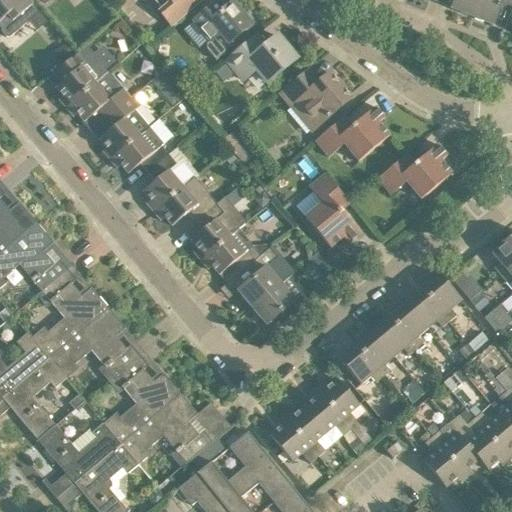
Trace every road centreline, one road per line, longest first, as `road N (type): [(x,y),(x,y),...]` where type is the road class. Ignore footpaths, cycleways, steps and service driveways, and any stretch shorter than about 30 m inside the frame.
road 1 (residential): [(240,373),(0,94)]
road 2 (residential): [(240,373),(264,375),(393,268),(477,237),(511,202)]
road 3 (residential): [(504,112),(451,112),(412,93),(281,0)]
road 4 (residential): [(449,511),(408,473),(383,477),(342,511)]
